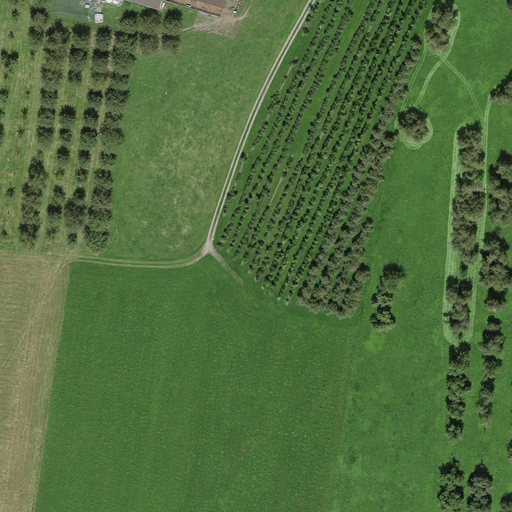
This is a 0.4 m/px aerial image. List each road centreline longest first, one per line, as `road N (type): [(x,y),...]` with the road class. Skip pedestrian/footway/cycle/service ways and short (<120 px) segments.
road 1 (track): [(210,241),(255,115),(314,0)]
road 2 (track): [(210,241),(182,268),(32,260)]
